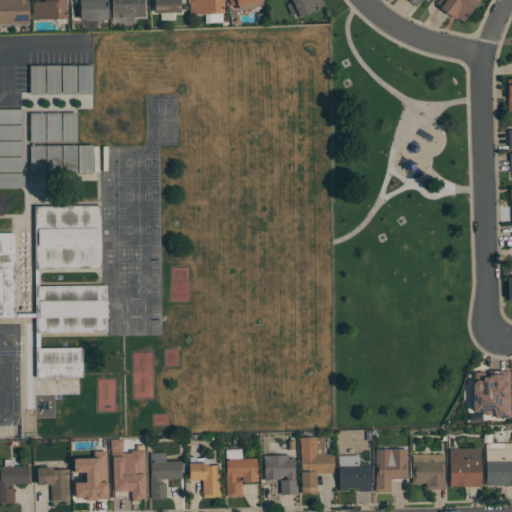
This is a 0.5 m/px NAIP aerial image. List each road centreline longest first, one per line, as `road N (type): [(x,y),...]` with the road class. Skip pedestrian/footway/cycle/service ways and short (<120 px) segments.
road 1 (residential): [(483,53),(485,334)]
road 2 (residential): [(366,0),(427,41),(483,53)]
